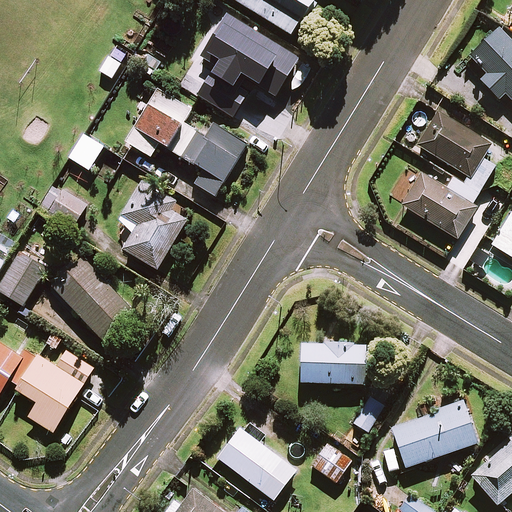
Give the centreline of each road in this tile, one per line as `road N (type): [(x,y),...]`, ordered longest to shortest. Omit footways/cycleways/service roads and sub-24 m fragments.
road 1 (residential): [(291,214),(181,391),(86,511)]
road 2 (residential): [(511,349),(291,214)]
road 3 (residential): [(422,0),(291,214)]
